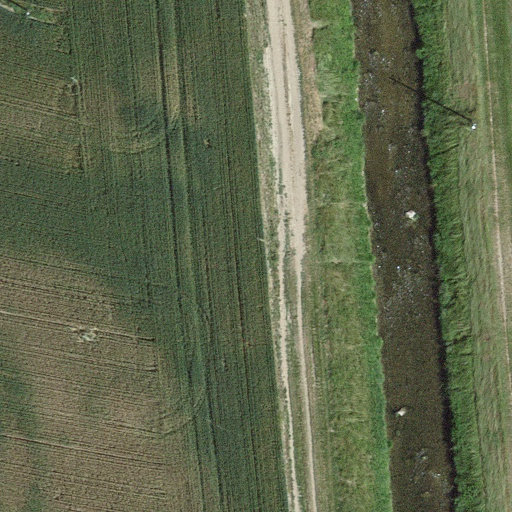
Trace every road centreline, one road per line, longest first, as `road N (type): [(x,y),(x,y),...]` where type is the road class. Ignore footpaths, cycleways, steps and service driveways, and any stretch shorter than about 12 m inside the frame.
road 1 (track): [(328,511),(291,0)]
road 2 (track): [(511,319),(485,0)]
